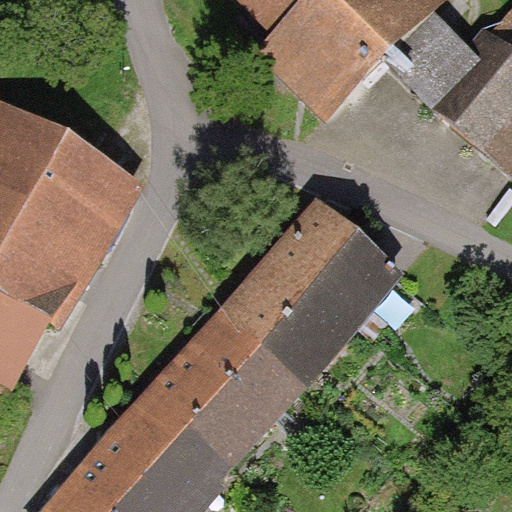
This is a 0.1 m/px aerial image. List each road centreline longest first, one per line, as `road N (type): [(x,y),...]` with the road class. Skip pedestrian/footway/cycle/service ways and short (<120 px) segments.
road 1 (unclassified): [(511,259),(182,111),(134,0)]
road 2 (track): [(182,111),(169,206),(16,511)]
